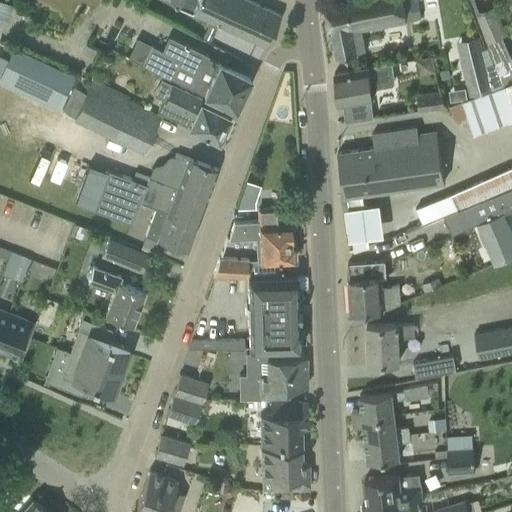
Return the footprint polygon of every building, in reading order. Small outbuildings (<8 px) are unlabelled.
[(0,0),(0,17),(6,20),(12,3),(0,0)] [(265,45),(272,29),(207,0),(168,0),(247,37),(265,45)] [(207,0),(272,29),(279,14),(250,0),(207,0)] [(325,0),(336,56),(363,51),(361,39),(356,40),(354,30),(421,18),(417,0),(325,0)] [(468,0),(488,51),(501,85),(511,79),(511,60),(502,35),(506,33),(494,6),(480,12),(475,0),(468,0)] [(207,24),(202,37),(210,41),(216,28),(207,24)] [(249,78),(206,57),(208,54),(172,37),(165,50),(151,43),(141,64),(152,69),(152,70),(235,109),(249,78)] [(0,72),(0,80),(56,107),(72,75),(13,46),(0,72)] [(491,89),(501,85),(488,51),(483,53),(460,59),(468,96),(491,89)] [(334,72),(337,105),(372,100),(370,87),(391,84),(387,63),(334,72)] [(229,116),(211,107),(211,106),(205,103),(207,99),(170,81),(162,98),(164,99),(158,110),(217,139),(219,136),(222,136),(225,130),(224,127),(229,116)] [(511,81),(469,98),(461,101),(467,117),(468,119),(471,128),(472,128),(474,133),(511,118),(511,81)] [(73,85),(61,109),(141,149),(153,128),(120,112),(126,100),(89,82),(83,89),(73,85)] [(445,107),(439,91),(416,94),(418,110),(445,107)] [(159,115),(126,100),(120,112),(153,128),(159,115)] [(374,147),(337,152),(343,195),(444,180),(436,131),(418,134),(416,126),(372,133),(374,147)] [(144,183),(105,169),(104,173),(202,209),(217,168),(174,152),(163,182),(147,176),(144,183)] [(469,205),(499,192),(511,186),(511,166),(451,193),(415,208),(422,224),(443,216),(469,205)] [(187,251),(202,209),(104,173),(91,208),(130,223),(138,201),(155,207),(145,235),(187,251)] [(511,255),(511,232),(503,212),(511,208),(511,186),(499,192),(469,205),(494,264),(511,255)] [(379,199),(343,203),(346,235),(382,231),(379,199)] [(279,259),(294,258),(293,243),(291,243),(291,236),(293,234),(292,229),(290,227),(290,224),(277,224),(276,207),(258,208),(258,220),(233,221),(228,238),(244,237),(254,237),(255,259),(248,259),(218,257),(212,274),(246,276),(246,275),(247,276),(268,276),(279,275),(279,259)] [(105,254),(128,262),(133,248),(110,240),(105,254)] [(11,250),(5,273),(24,278),(31,255),(11,250)] [(401,303),(400,286),(382,287),(382,277),(386,276),(385,260),(347,262),(349,282),(347,283),(347,292),(349,292),(350,299),(348,299),(348,308),(350,308),(351,312),(370,311),(384,309),(401,303)] [(144,291),(118,281),(120,275),(92,265),(87,279),(114,289),(104,315),(132,325),(144,291)] [(299,306),(299,302),(296,303),(296,297),(301,297),(301,287),(296,287),(296,275),(279,275),(268,276),(247,276),(248,304),(245,304),(246,319),(248,319),(249,347),(299,346),(300,340),(304,340),(304,330),(299,330),(299,324),(297,324),(297,318),(299,318),(299,314),(301,314),(300,306),(299,306)] [(0,332),(8,312),(0,309),(0,332)] [(8,312),(0,332),(0,347),(3,349),(4,352),(14,356),(28,320),(8,312)] [(101,337),(105,326),(81,317),(69,351),(124,371),(130,354),(126,353),(128,348),(101,337)] [(397,324),(396,323),(366,324),(368,362),(399,361),(398,337),(414,336),(414,323),(397,324)] [(478,357),(511,350),(511,326),(474,334),(478,357)] [(243,339),(234,340),(234,348),(243,348),(243,339)] [(224,340),(215,340),(215,348),(224,348),(224,340)] [(224,348),(234,348),(234,340),(224,340),(224,348)] [(117,388),(124,371),(69,351),(56,385),(80,394),(85,382),(112,392),(114,387),(117,388)] [(289,386),(306,386),(306,356),(267,356),(267,352),(245,353),(246,374),(238,374),(239,399),(289,398),(289,386)] [(452,354),(413,362),(416,377),(456,369),(452,354)] [(179,373),(173,392),(201,401),(207,382),(179,373)] [(406,396),(434,394),(433,383),(405,384),(406,396)] [(351,411),(352,418),(394,413),(393,399),(405,398),(404,390),(359,395),(361,410),(351,411)] [(194,422),(201,401),(173,392),(166,413),(194,422)] [(307,427),(306,401),(270,402),(270,413),(260,413),(261,444),(300,443),(300,427),(307,427)] [(396,427),(394,413),(352,418),(353,426),(363,425),(364,438),(409,433),(408,426),(396,427)] [(418,432),(409,433),(364,438),(367,461),(399,457),(397,443),(410,441),(418,440),(418,432)] [(182,463),(188,442),(159,434),(153,454),(182,463)] [(272,478),(273,489),(308,488),(308,463),(301,463),(300,447),(261,448),(262,478),(272,478)] [(476,471),(474,448),(448,450),(449,473),(476,471)] [(174,488),(177,480),(149,469),(135,507),(147,511),(177,511),(185,492),(174,488)] [(364,478),(367,503),(367,504),(418,498),(418,499),(423,499),(421,484),(420,484),(419,473),(400,475),(400,474),(364,478)] [(47,511),(32,498),(19,511),(1,511),(2,511),(1,511),(47,511)] [(412,511),(419,511),(418,499),(418,498),(367,504),(367,503),(362,504),(362,511),(412,511)] [(474,511),(471,501),(466,502),(466,500),(437,509),(438,511),(474,511)]
